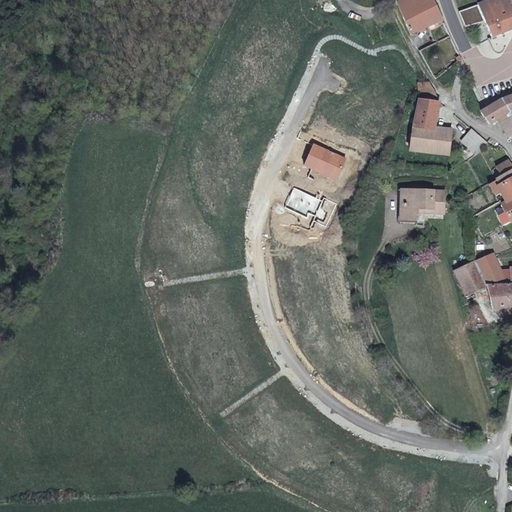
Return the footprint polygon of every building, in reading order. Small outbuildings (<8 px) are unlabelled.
[(442,19),(433,0),(402,0),(396,3),(411,35),(442,19)] [(511,14),(510,8),(510,0),(491,0),(478,5),(485,23),(492,37),(511,28),(511,14)] [(466,27),(485,23),(478,5),(460,13),(466,27)] [(419,83),(419,100),(438,102),(435,93),(429,83),(419,83)] [(508,139),(511,137),(511,95),(498,101),(480,112),(489,125),(495,120),(508,139)] [(438,102),(419,100),(412,131),(409,151),(448,156),(451,130),(434,128),(439,102),(438,102)] [(476,156),(479,152),(487,143),(471,129),(460,142),(476,156)] [(345,159),(314,145),(305,166),(336,180),(345,159)] [(511,165),(509,160),(496,167),(500,177),(496,179),(499,185),(495,187),(503,200),(505,204),(501,206),(511,223),(511,222),(511,165)] [(322,201),(294,188),(285,208),(307,217),(308,213),(316,217),(314,221),(326,226),(337,204),(323,198),(322,201)] [(444,192),(401,190),(400,219),(417,220),(417,212),(417,209),(444,210),(444,192)] [(486,286),(486,287),(505,285),(493,256),(475,261),(474,263),(486,286)] [(454,273),(465,297),(486,286),(474,263),(454,273)] [(491,310),(511,307),(511,284),(505,285),(486,287),(491,310)]
